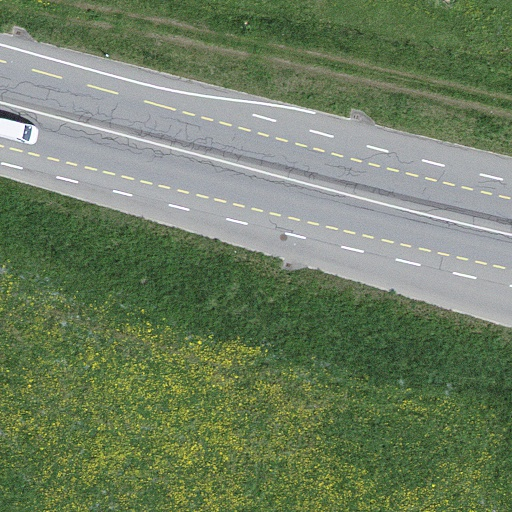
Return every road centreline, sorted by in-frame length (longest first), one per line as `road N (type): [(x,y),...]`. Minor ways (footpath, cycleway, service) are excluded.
road 1 (primary): [(0,105),(486,232)]
road 2 (track): [(41,0),(511,111)]
